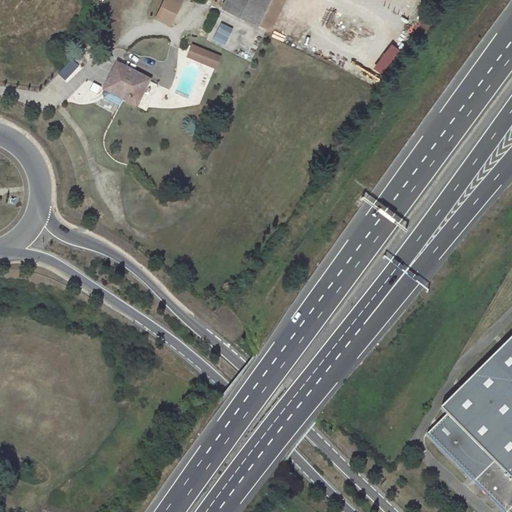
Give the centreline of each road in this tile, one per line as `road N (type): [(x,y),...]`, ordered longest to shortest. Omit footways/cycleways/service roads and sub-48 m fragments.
road 1 (motorway): [(511,48),(170,511)]
road 2 (primary): [(391,511),(139,272),(38,210)]
road 3 (primary): [(3,248),(61,266),(175,342),(350,511)]
road 4 (motorway): [(305,390),(511,110)]
road 5 (motorway): [(305,390),(511,159)]
road 6 (motorway): [(211,511),(305,390)]
